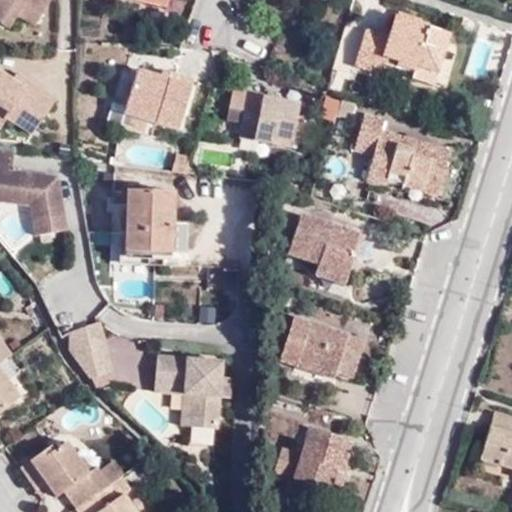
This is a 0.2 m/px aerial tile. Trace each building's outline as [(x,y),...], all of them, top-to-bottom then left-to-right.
[(0,0),(0,21),(12,29),(18,15),(37,28),(53,0),(0,0)] [(448,37),(393,17),(386,37),(365,30),(353,65),(379,74),(385,60),(414,69),(411,79),(432,85),(448,37)] [(171,72),(166,84),(189,92),(193,81),(171,72)] [(31,94),(10,80),(0,73),(0,123),(5,116),(31,133),(54,99),(35,87),(31,94)] [(14,73),(10,80),(31,94),(35,87),(14,73)] [(189,92),(166,84),(137,74),(126,108),(158,123),(154,130),(174,137),(189,92)] [(296,121),(297,106),(233,91),(226,122),(243,125),(238,141),(263,146),(265,138),(304,147),(309,123),(296,121)] [(158,123),(126,108),(122,118),(154,130),(158,123)] [(408,181),(438,190),(449,150),(395,136),(399,118),(385,114),(383,122),(364,117),(354,150),(375,156),(368,179),(388,186),(392,168),(410,173),(408,181)] [(10,171),(13,152),(0,150),(0,200),(29,205),(34,236),(65,230),(56,177),(10,171)] [(171,174),(185,176),(189,158),(175,156),(171,174)] [(435,200),(438,190),(408,181),(410,173),(392,168),(388,186),(435,200)] [(171,196),(127,193),(122,268),(184,272),(188,225),(169,224),(171,196)] [(316,273),(346,282),(353,255),(358,255),(365,237),(302,215),(286,259),(317,268),(316,273)] [(342,292),(346,282),(316,273),(312,283),(342,292)] [(370,341),(298,318),(284,358),(306,365),(309,359),(361,376),(370,341)] [(68,334),(71,333),(98,324),(98,322),(68,332),(68,334)] [(68,334),(68,344),(70,350),(76,361),(91,377),(109,371),(98,324),(71,333),(68,334)] [(0,365),(2,364),(13,356),(0,338),(0,365)] [(88,378),(91,377),(76,361),(70,350),(68,344),(67,349),(88,378)] [(189,394),(187,426),(215,428),(220,361),(155,356),(153,384),(183,387),(182,393),(189,394)] [(0,365),(0,415),(25,396),(2,364),(0,365)] [(183,387),(153,384),(153,391),(182,393),(183,387)] [(180,426),(187,426),(189,394),(182,393),(180,426)] [(511,406),(505,405),(495,438),(511,442),(511,444),(508,454),(511,455),(511,406)] [(342,472),(347,461),(355,440),(312,425),(304,453),(284,446),(273,468),(329,490),(336,470),(342,472)] [(511,444),(511,442),(495,438),(490,456),(506,462),(508,454),(511,444)] [(69,494),(78,508),(109,487),(96,469),(90,472),(70,444),(57,452),(51,449),(34,463),(58,493),(62,498),(69,494)] [(109,487),(123,477),(113,459),(96,469),(109,487)] [(353,463),(347,461),(342,472),(336,470),(329,490),(340,494),(353,463)] [(20,473),(43,499),(58,493),(34,463),(20,473)] [(131,491),(123,477),(109,487),(119,500),(125,495),(131,491)] [(109,487),(78,508),(81,511),(135,511),(125,495),(119,500),(109,487)]
